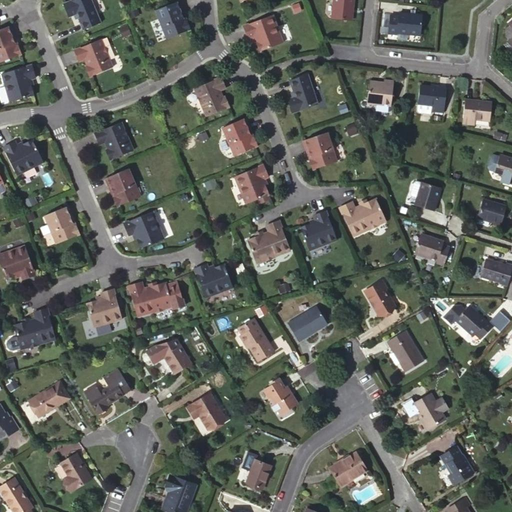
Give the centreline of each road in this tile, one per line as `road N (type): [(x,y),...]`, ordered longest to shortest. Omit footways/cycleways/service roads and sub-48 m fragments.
road 1 (residential): [(279,511),(303,447),(361,412),(406,501)]
road 2 (residential): [(297,198),(250,77),(211,46)]
road 3 (residential): [(54,114),(112,268)]
road 4 (residential): [(211,46),(145,91),(108,106),(66,108)]
